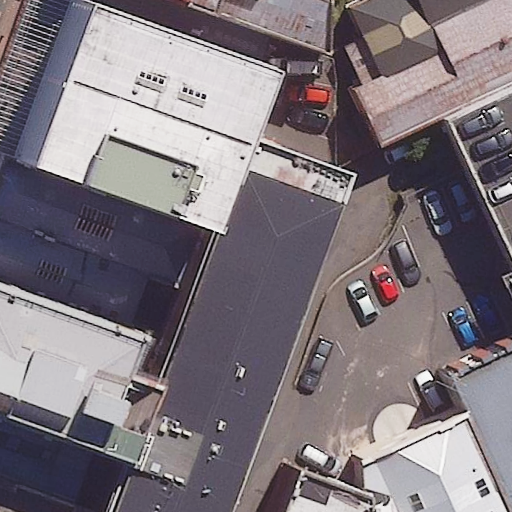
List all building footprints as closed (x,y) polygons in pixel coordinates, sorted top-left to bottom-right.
[(214,28),(133,0),(57,0),(0,153),(0,187),(183,254),(227,129),(232,117),(257,42),(214,28)] [(224,0),(133,0),(214,28),(224,0)] [(224,0),(214,28),(257,42),(283,51),(316,63),(314,0),(224,0)] [(511,89),(511,0),(488,0),(365,57),(334,68),(374,153),(435,125),(511,89)] [(365,57),(488,0),(356,0),(342,7),(365,57)] [(511,511),(511,89),(435,125),(463,188),(511,292),(511,352),(440,386),(460,428),(498,511),(511,511)] [(338,168),(227,129),(183,254),(93,511),(218,511),(234,465),(338,168)] [(93,511),(183,254),(0,187),(0,486),(69,511),(93,511)] [(511,299),(511,292),(463,188),(402,216),(453,326),(511,299)] [(349,511),(498,511),(460,428),(347,477),(349,507),(349,511)] [(349,511),(349,507),(277,480),(264,511),(349,511)] [(69,511),(0,486),(0,511),(69,511)]
